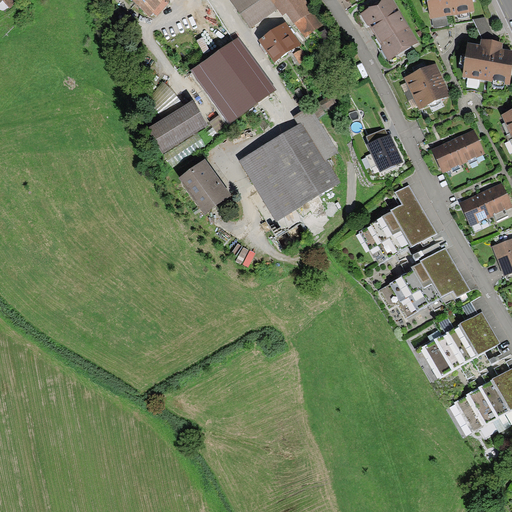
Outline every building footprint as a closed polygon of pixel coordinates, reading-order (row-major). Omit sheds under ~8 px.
[(130,0),(150,17),(165,0),(168,3),(170,0),(130,0)] [(232,0),(252,26),(277,7),(272,0),(232,0)] [(272,0),(277,7),(303,40),(323,25),(304,0),(272,0)] [(390,0),(383,0),(363,12),(391,59),(416,44),(390,0)] [(427,0),(431,20),(432,20),(434,28),(449,25),(448,18),(475,13),(472,0),(427,0)] [(215,5),(202,13),(206,18),(204,19),(222,49),(240,39),(221,9),(219,10),(215,5)] [(485,17),(473,20),(483,41),(497,43),(485,17)] [(283,26),(260,40),(276,62),(299,46),(283,26)] [(481,45),(469,43),(464,77),(494,82),(493,85),(503,86),(504,84),(510,84),(511,70),(511,50),(503,49),(504,44),(497,43),(483,41),(481,40),(481,45)] [(435,65),(407,78),(421,108),(449,95),(435,65)] [(261,110),(271,125),(288,114),(277,99),(261,110)] [(149,129),(163,153),(207,126),(192,103),(149,129)] [(297,125),(240,159),(278,220),(340,183),(326,160),(339,153),(310,105),(291,116),(297,125)] [(511,111),(503,115),(511,135),(511,111)] [(366,138),(370,146),(367,147),(380,175),(404,163),(395,145),(391,136),(388,137),(385,130),(366,138)] [(474,131),(433,150),(444,175),(486,156),(474,131)] [(207,213),(231,195),(203,160),(180,179),(207,213)] [(511,204),(502,182),(460,202),(472,227),(511,207),(511,204)] [(380,243),(389,258),(409,246),(412,250),(437,234),(409,188),(396,196),(403,207),(363,231),(373,247),(380,243)] [(511,240),(497,245),(507,274),(511,272),(511,240)] [(472,291),(447,249),(378,290),(390,311),(402,304),(411,319),(453,294),(457,300),(472,291)] [(483,312),(417,352),(436,382),(501,342),(483,312)] [(511,369),(449,407),(466,436),(511,408),(511,369)]
